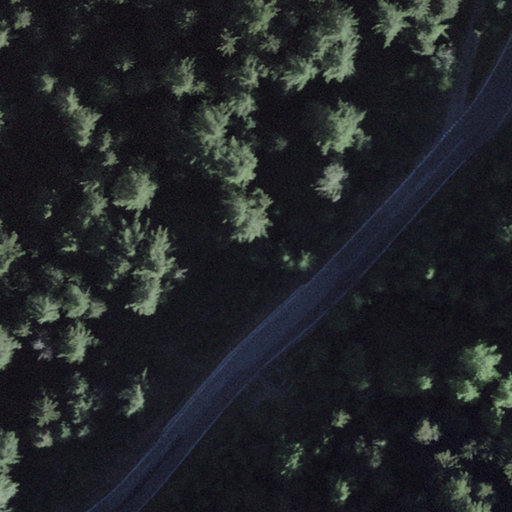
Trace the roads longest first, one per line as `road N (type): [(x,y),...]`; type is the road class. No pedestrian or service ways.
road 1 (tertiary): [(113,511),(239,367),(437,167)]
road 2 (unclassified): [(481,0),(437,167)]
road 3 (tertiary): [(437,167),(511,69)]
